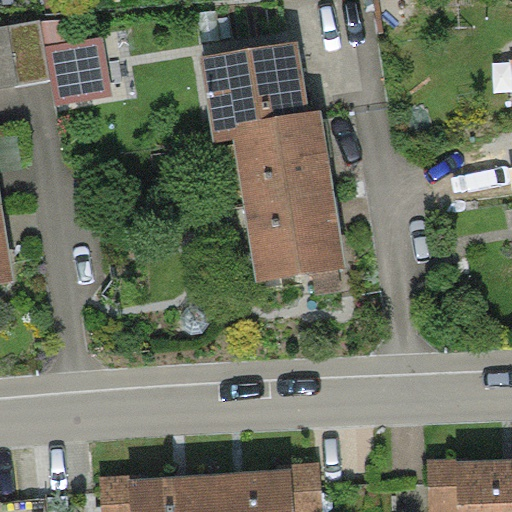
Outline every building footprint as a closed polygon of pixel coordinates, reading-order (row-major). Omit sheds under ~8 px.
[(109,26),(50,36),(61,97),(120,87),(109,26)] [(326,180),(318,123),(305,124),(303,108),(295,52),(205,65),(215,137),(235,134),(257,290),(340,278),(331,214),(326,180)] [(0,222),(0,286),(9,285),(1,228),(0,222)] [(511,511),(511,467),(449,470),(450,511),(511,511)] [(286,511),(284,477),(203,483),(205,511),(286,511)] [(205,511),(203,483),(123,489),(124,511),(205,511)]
